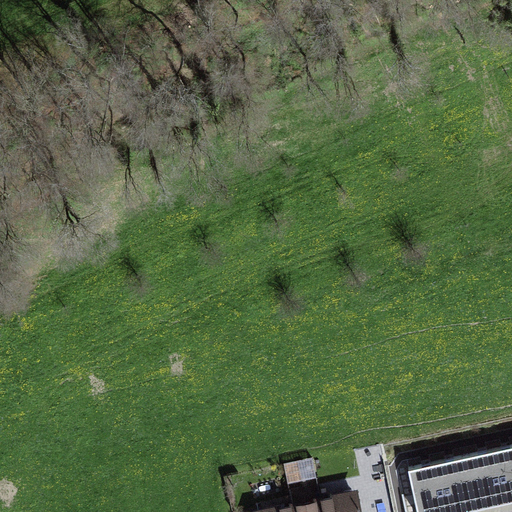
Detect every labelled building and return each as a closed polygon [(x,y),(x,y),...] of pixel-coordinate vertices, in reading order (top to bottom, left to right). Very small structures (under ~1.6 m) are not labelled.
[(511,447),(493,451),(506,506),(511,504),(511,447)] [(493,451),(465,458),(477,511),(479,511),(506,506),(493,451)] [(477,511),(465,458),(437,464),(447,511),(477,511)] [(447,511),(437,464),(409,470),(418,511),(447,511)] [(332,511),(368,511),(364,490),(329,497),(332,511)] [(296,511),(332,511),(329,497),(295,505),(296,511)]
